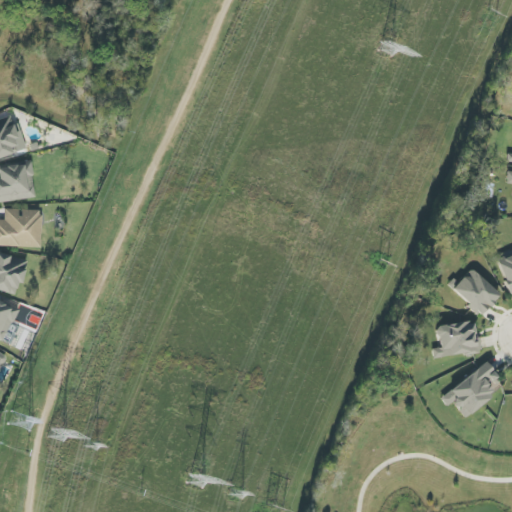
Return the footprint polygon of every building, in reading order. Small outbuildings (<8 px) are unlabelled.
[(0,120),(0,158),(23,151),(14,117),(0,120)] [(0,202),(35,198),(31,163),(0,166),(0,202)] [(20,210),(5,209),(4,220),(0,219),(0,246),(40,248),(42,211),(20,210)] [(511,252),(495,259),(510,294),(511,292),(511,252)] [(27,260),(0,254),(0,291),(15,295),(18,283),(23,284),(27,260)] [(451,289),(480,316),(500,295),(470,268),(451,289)] [(0,340),(4,342),(18,309),(0,301),(0,340)] [(433,359),(481,352),(479,338),(475,338),(473,321),(436,327),(439,348),(432,349),(433,359)] [(504,386),(486,363),(440,398),(447,407),(453,402),(464,417),(504,386)]
